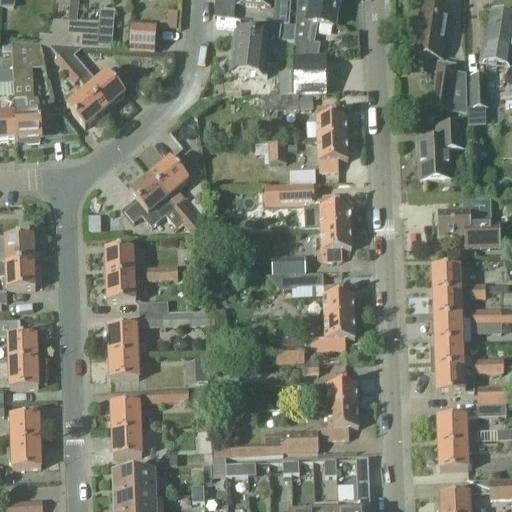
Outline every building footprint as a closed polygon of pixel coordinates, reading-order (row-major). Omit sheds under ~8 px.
[(13,10),(13,0),(0,0),(1,10),(13,10)] [(293,63),(295,99),(327,98),(326,62),(319,62),(321,47),(315,46),(319,26),(335,29),(339,0),(300,0),(295,36),(293,63)] [(274,3),(272,26),(288,28),(290,5),(274,3)] [(440,63),(449,11),(423,7),(415,58),(440,63)] [(113,53),(116,13),(102,12),(99,51),(113,53)] [(160,24),(160,30),(177,32),(179,14),(168,13),(167,24),(160,24)] [(511,54),(511,52),(511,20),(492,18),(487,50),(489,50),(486,65),(495,67),(498,52),(511,54)] [(53,22),(52,48),(69,48),(70,23),(53,22)] [(75,49),(99,51),(100,26),(78,24),(75,49)] [(277,30),(257,29),(257,42),(245,42),(245,78),(268,78),(268,44),(276,44),(277,30)] [(158,56),(159,42),(132,41),(131,54),(158,56)] [(26,46),(13,46),(15,83),(28,83),(26,46)] [(59,61),(79,84),(84,80),(63,56),(59,61)] [(74,88),(79,84),(59,61),(54,65),(74,88)] [(449,115),(454,76),(437,73),(431,113),(449,115)] [(0,85),(13,84),(13,76),(0,77),(0,85)] [(88,94),(107,116),(126,99),(107,77),(88,94)] [(291,77),(281,77),(281,100),(291,99),(291,77)] [(471,111),(488,111),(487,89),(470,89),(471,111)] [(86,133),(107,116),(88,94),(67,111),(86,133)] [(312,101),(298,101),(299,114),(313,113),(312,101)] [(317,142),(347,140),(346,120),(335,121),(335,111),(315,112),(317,142)] [(16,117),(17,143),(43,141),(41,115),(16,117)] [(0,144),(17,143),(16,117),(0,117),(0,144)] [(420,183),(451,182),(450,152),(463,152),(463,127),(437,128),(438,143),(419,143),(420,183)] [(347,140),(317,142),(319,177),(338,176),(337,165),(348,164),(347,140)] [(269,166),(286,166),(286,154),(297,154),(297,147),(268,147),(269,166)] [(151,180),(169,202),(189,185),(171,163),(151,180)] [(289,188),(315,187),(315,175),(289,176),(289,188)] [(176,211),(169,202),(151,180),(130,197),(137,205),(132,209),(152,232),(172,215),(176,211)] [(265,210),(319,209),(319,190),(265,191),(265,210)] [(321,232),(350,231),(349,209),(340,210),(339,198),(320,199),(320,211),(304,211),(305,233),(321,232)] [(492,229),(491,203),(468,204),(468,216),(439,216),(440,238),(466,238),(467,251),(500,251),(499,228),(492,229)] [(188,223),(194,219),(183,205),(176,211),(172,215),(180,225),(186,220),(188,223)] [(186,220),(180,225),(191,238),(193,236),(193,239),(206,239),(206,230),(200,230),(202,229),(194,219),(188,223),(186,220)] [(350,231),(321,232),(322,255),(317,255),(317,264),(323,264),(323,266),(341,265),(341,254),(351,254),(350,231)] [(0,267),(34,266),(34,240),(5,241),(5,253),(0,253),(0,267)] [(106,280),(135,279),(134,252),(105,254),(106,280)] [(274,278),(294,277),(305,277),(304,261),(273,262),(274,278)] [(35,293),(34,266),(0,267),(0,280),(7,280),(8,294),(35,293)] [(433,297),(461,295),(459,270),(432,272),(433,297)] [(324,276),(305,277),(294,277),(274,278),(274,290),(325,288),(324,276)] [(135,279),(106,280),(107,306),(136,305),(135,279)] [(325,322),(355,320),(354,299),(343,299),(342,288),(323,289),(325,322)] [(485,301),(485,294),(484,289),(470,289),(470,295),(470,302),(485,301)] [(434,324),(462,323),(461,295),(433,297),(434,324)] [(141,317),(167,316),(167,306),(140,307),(141,317)] [(226,314),(209,315),(209,328),(226,328),(226,314)] [(486,326),(486,314),(471,314),(471,327),(486,326)] [(502,314),(486,314),(486,326),(502,326),(502,314)] [(209,315),(167,316),(141,317),(141,331),(209,328),(209,315)] [(355,320),(325,322),(326,344),(310,344),(310,355),(344,354),(344,343),(356,342),(355,320)] [(435,351),(463,349),(462,323),(434,324),(435,351)] [(110,359),(139,358),(146,357),(146,348),(138,348),(137,329),(109,330),(110,359)] [(212,344),(257,343),(257,330),(212,331),(212,344)] [(37,339),(8,340),(9,364),(38,363),(37,339)] [(472,371),(472,364),(472,361),(464,361),(463,349),(435,351),(436,373),(472,371)] [(256,352),(256,369),(303,367),(302,350),(256,352)] [(139,358),(110,359),(111,384),(140,383),(139,358)] [(208,361),(196,361),(196,386),(208,385),(208,361)] [(489,377),(504,376),(503,362),(488,363),(489,377)] [(38,363),(9,364),(11,393),(39,392),(38,363)] [(474,371),(474,377),(489,377),(488,363),(473,364),(474,371)] [(304,378),(319,378),(319,369),(304,369),(304,378)] [(472,371),(436,373),(438,397),(473,396),(473,378),(474,377),(474,371),(472,371)] [(329,411),(358,410),(357,388),(347,388),(346,378),(328,378),(329,411)] [(478,407),(511,405),(511,391),(477,393),(478,407)] [(146,407),(188,405),(187,393),(145,395),(146,407)] [(113,436),(142,434),(140,407),(112,408),(113,436)] [(478,420),(505,419),(505,407),(477,408),(478,420)] [(358,410),(329,411),(330,427),(322,427),(322,445),(348,444),(347,432),(359,431),(358,410)] [(12,444),(41,443),(40,419),(12,420),(12,444)] [(439,449),(468,448),(466,420),(438,421),(439,449)] [(165,456),(166,470),(213,468),(212,432),(197,432),(197,455),(165,456)] [(511,432),(497,433),(498,445),(511,444),(511,432)] [(149,434),(142,434),(113,436),(114,461),(143,460),(142,450),(149,449),(149,434)] [(282,456),(317,454),(317,437),(281,439),(282,456)] [(41,443),(12,444),(14,473),(42,472),(41,443)] [(468,448),(439,449),(440,474),(469,473),(468,448)] [(343,467),(333,467),(333,478),(343,477),(343,467)] [(293,469),(283,469),(283,481),(294,481),(293,469)] [(304,469),(293,469),(294,481),(304,479),(304,469)] [(244,471),(236,471),(237,484),(245,484),(244,471)] [(254,471),(244,471),(245,484),(255,485),(254,471)] [(205,474),(197,474),(198,489),(206,488),(205,474)] [(147,484),(116,485),(116,504),(148,503),(147,484)] [(508,502),(511,502),(511,484),(493,485),(494,503),(508,502)] [(470,511),(470,496),(441,497),(442,502),(439,504),(440,511),(470,511)] [(366,511),(379,511),(378,502),(366,503),(366,511)] [(148,511),(148,503),(116,504),(116,511),(148,511)]
